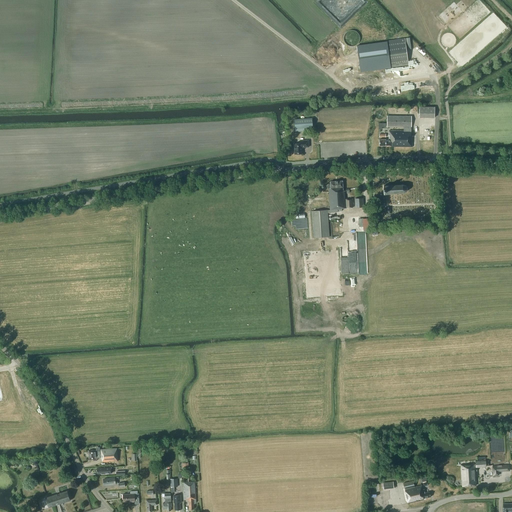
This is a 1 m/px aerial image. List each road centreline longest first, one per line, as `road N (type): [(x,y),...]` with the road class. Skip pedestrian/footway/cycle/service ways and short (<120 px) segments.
road 1 (secondary): [(0,215),(275,171),(434,162)]
road 2 (unclassified): [(434,162),(432,76),(350,89),(232,0)]
road 3 (unclassified): [(112,511),(87,481),(50,404),(0,345)]
